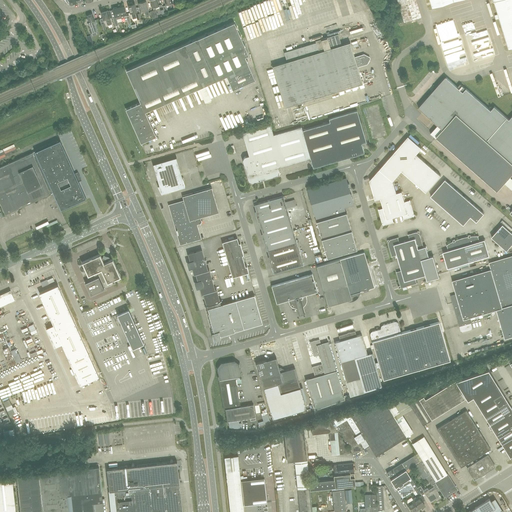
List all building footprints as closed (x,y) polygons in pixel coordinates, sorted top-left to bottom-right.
[(150,0),(153,10),(150,11),(152,19),(158,17),(155,8),(154,7),(159,6),(157,0),(150,0)] [(421,16),(416,0),(397,0),(404,21),(421,16)] [(511,0),(495,0),(494,0),(508,47),(511,46),(511,0)] [(145,10),(146,15),(150,14),(146,1),(139,2),(141,10),(145,10)] [(136,13),(137,12),(135,4),(133,4),(132,3),(131,3),(130,3),(129,4),(129,5),(131,13),(133,12),(133,13),(131,14),(133,18),(137,17),(136,13)] [(116,28),(119,27),(117,19),(121,18),(119,7),(117,8),(116,7),(113,8),(113,9),(115,19),(113,19),(116,28)] [(110,10),(107,11),(107,10),(104,11),(102,11),(102,12),(101,12),(103,20),(106,19),(107,25),(111,24),(109,18),(110,18),(112,17),(110,10)] [(95,30),(92,21),(95,20),(92,13),(86,15),(89,22),(88,22),(91,32),(95,30)] [(296,13),(265,20),(267,25),(297,19),(296,13)] [(480,23),(476,24),(475,19),(473,20),(472,15),(469,16),(474,32),(482,30),(480,23)] [(156,136),(146,112),(227,76),(233,89),(234,89),(254,80),(255,79),(245,56),(249,55),(234,22),(126,70),(141,102),(126,109),(141,143),(156,136)] [(363,83),(358,66),(367,63),(369,60),(368,56),(364,54),(355,57),(350,42),(342,44),(338,34),(316,41),(316,42),(284,52),(287,61),(273,66),(285,107),(302,101),(304,105),(338,95),(337,91),(363,83)] [(458,87),(452,82),(446,76),(435,88),(432,92),(418,107),(423,111),(438,125),(432,132),(430,133),(436,138),(436,137),(497,191),(511,174),(511,116),(509,119),(494,106),(491,110),(466,89),(460,84),(458,87)] [(275,118),(271,104),(269,98),(266,99),(272,119),(275,118)] [(302,130),(310,158),(312,165),(316,166),(336,160),(350,156),(362,153),(364,150),(362,143),(366,142),(357,110),(329,118),(330,122),(302,130)] [(310,158),(302,130),(301,126),(274,134),(270,124),(242,132),(249,155),(245,157),(243,160),(249,181),(252,182),(278,175),(279,172),(278,167),(310,158)] [(426,192),(441,175),(416,154),(422,148),(408,136),(394,152),(370,180),(375,199),(381,198),(382,202),(384,208),(379,209),(378,209),(382,222),(383,223),(385,224),(386,224),(387,224),(394,222),(392,217),(402,214),(404,219),(403,219),(411,217),(412,217),(412,216),(414,214),(414,213),(413,212),(413,211),(410,200),(409,200),(410,200),(405,202),(402,191),(397,193),(393,180),(402,171),(426,192)] [(35,151),(0,166),(0,203),(0,204),(5,214),(6,214),(7,215),(8,215),(9,214),(9,213),(9,212),(10,212),(11,212),(11,213),(12,213),(13,213),(13,212),(14,212),(14,211),(14,210),(15,210),(16,211),(17,211),(18,211),(18,210),(18,209),(18,208),(53,193),(61,209),(86,198),(60,140),(35,151)] [(157,185),(161,193),(185,186),(176,157),(153,164),(159,184),(157,185)] [(308,190),(316,219),(317,221),(316,222),(317,222),(327,258),(357,249),(347,214),(347,213),(346,213),(346,211),(345,211),(344,206),(353,203),(352,198),(353,198),(349,183),(348,184),(346,179),(308,190)] [(484,213),(445,179),(431,196),(463,225),(471,216),(477,221),(484,213)] [(169,205),(179,236),(181,244),(200,238),(196,224),(199,224),(200,224),(202,221),(201,220),(200,217),(219,212),(212,187),(182,196),(184,201),(169,205)] [(256,216),(287,207),(283,196),(259,203),(254,204),(256,211),(255,212),(256,216)] [(287,207),(256,216),(258,220),(259,220),(261,227),(290,218),(287,207)] [(262,234),(263,239),(293,230),(290,218),(261,227),(263,234),(262,234)] [(511,243),(511,232),(502,224),(492,237),(507,250),(511,243)] [(293,230),(263,239),(264,243),(265,242),(267,249),(297,241),(293,230)] [(424,247),(420,235),(420,234),(419,233),(417,232),(416,232),(415,232),(408,234),(410,240),(405,241),(410,262),(421,259),(429,257),(426,246),(424,247)] [(479,241),(478,236),(475,236),(472,236),(471,236),(471,237),(469,238),(469,236),(468,237),(465,237),(463,238),(462,238),(469,262),(490,255),(485,239),(479,241)] [(239,243),(237,237),(222,242),(232,277),(249,272),(247,266),(246,266),(242,255),(244,255),(240,243),(239,243)] [(410,262),(405,241),(400,243),(398,237),(391,239),(390,240),(388,242),(388,243),(389,244),(392,256),(397,255),(400,265),(405,264),(410,262)] [(448,268),(469,262),(462,238),(460,239),(458,239),(457,240),(455,240),(456,241),(453,242),(453,241),(452,242),(451,243),(449,243),(447,245),(448,250),(443,252),(448,268)] [(300,252),(297,241),(267,249),(269,256),(268,257),(269,261),(300,252)] [(254,295),(223,304),(222,304),(221,304),(220,301),(221,299),(220,300),(216,289),(215,290),(209,269),(208,270),(202,249),(188,253),(190,261),(187,262),(189,267),(192,267),(194,274),(196,274),(198,281),(195,281),(197,287),(199,286),(202,294),(203,293),(206,304),(205,304),(204,304),(207,304),(206,308),(206,309),(208,308),(214,332),(212,333),(213,341),(221,338),(220,335),(226,333),(227,337),(230,335),(229,333),(262,323),(254,295)] [(303,264),(300,252),(269,261),(273,273),(303,264)] [(375,287),(364,252),(317,266),(328,306),(352,299),(350,294),(375,287)] [(101,270),(107,283),(111,281),(117,278),(118,278),(121,276),(112,258),(108,260),(104,262),(102,258),(100,254),(81,262),(82,264),(83,266),(86,272),(87,274),(88,276),(94,273),(96,272),(101,270)] [(440,277),(433,255),(429,257),(421,259),(410,262),(405,264),(400,265),(402,270),(397,272),(401,286),(400,286),(400,288),(417,283),(415,278),(426,275),(428,280),(440,277)] [(491,269),(452,280),(456,294),(451,296),(454,306),(455,306),(456,310),(461,330),(463,331),(471,329),(471,327),(469,317),(496,309),(505,338),(511,335),(511,255),(489,262),(491,269)] [(98,277),(96,272),(94,273),(96,278),(86,282),(85,282),(90,294),(104,288),(99,276),(98,277)] [(306,303),(307,302),(307,301),(307,300),(307,299),(307,298),(307,297),(306,295),(317,291),(312,274),(271,285),(277,303),(288,300),(289,302),(289,303),(290,304),(290,305),(291,306),(292,306),(293,307),(294,308),(295,308),(296,308),(297,309),(299,315),(305,313),(303,307),(304,306),(305,305),(306,304),(306,303)] [(98,376),(58,285),(39,293),(53,325),(46,328),(54,347),(62,343),(80,384),(98,376)] [(0,305),(14,299),(10,290),(0,294),(0,305)] [(91,310),(93,314),(95,313),(94,311),(97,310),(98,312),(104,309),(102,305),(91,310)] [(132,348),(144,343),(128,309),(117,314),(132,348)] [(370,334),(370,335),(378,361),(379,367),(383,380),(450,360),(439,321),(401,332),(398,323),(398,322),(397,322),(397,321),(396,321),(395,321),(383,325),(382,325),(381,326),(381,327),(381,328),(381,329),(372,331),(371,331),(371,332),(370,332),(370,333),(370,334)] [(340,340),(335,342),(340,361),(346,382),(350,395),(378,387),(379,387),(382,386),(377,368),(379,367),(378,361),(375,362),(374,357),(369,358),(368,354),(367,354),(362,334),(356,336),(355,332),(354,331),(339,336),(340,340)] [(345,399),(328,341),(321,343),(319,339),(310,342),(314,356),(319,354),(322,364),(312,367),(315,376),(306,379),(314,409),(345,399)] [(276,357),(256,363),(263,387),(270,412),(305,402),(300,387),(295,367),(284,371),(279,368),(276,357)] [(239,399),(238,399),(235,379),(236,377),(241,376),(241,371),(239,364),(234,360),(221,362),(217,367),(219,375),(218,375),(218,380),(219,379),(224,409),(225,409),(227,422),(228,421),(230,428),(242,428),(241,423),(239,424),(238,420),(250,418),(251,421),(256,420),(253,404),(240,406),(239,399)] [(511,455),(511,408),(488,370),(455,381),(466,399),(467,401),(473,397),(490,425),(488,426),(490,429),(492,428),(510,457),(511,455)] [(423,425),(465,398),(466,399),(455,381),(425,399),(424,396),(419,399),(418,398),(415,400),(411,394),(406,397),(414,410),(423,425)] [(398,410),(405,405),(408,410),(412,408),(413,410),(414,410),(406,397),(404,394),(392,400),(392,401),(387,405),(385,402),(354,412),(354,414),(351,416),(365,438),(369,445),(376,455),(406,437),(412,433),(398,410)] [(94,404),(85,405),(85,412),(88,412),(88,416),(95,416),(94,404)] [(494,466),(492,462),(487,455),(474,463),(472,460),(490,448),(466,410),(437,428),(461,467),(469,461),(472,465),(467,468),(474,479),(494,466)] [(263,421),(258,422),(259,425),(270,421),(267,413),(267,411),(262,413),(261,413),(261,415),(263,421)] [(369,445),(365,438),(351,416),(349,413),(329,419),(338,433),(340,432),(354,455),(365,448),(369,445)] [(331,454),(350,452),(338,433),(329,419),(311,425),(312,434),(329,432),(331,454)] [(310,490),(309,482),(308,467),(308,464),(304,428),(284,434),(287,461),(295,460),(296,473),(297,483),(298,489),(300,511),(311,511),(311,507),(310,490)] [(280,436),(271,439),(273,446),(282,443),(280,436)] [(424,436),(411,444),(417,453),(422,460),(434,452),(424,436)] [(447,473),(434,452),(422,460),(430,474),(435,481),(447,473)] [(422,460),(417,453),(416,454),(401,463),(406,469),(414,464),(423,479),(426,477),(428,481),(430,482),(432,485),(433,485),(434,486),(429,490),(427,488),(423,490),(420,486),(417,488),(420,493),(422,495),(425,493),(430,502),(436,499),(436,500),(441,497),(437,490),(439,489),(435,483),(436,483),(435,481),(430,474),(422,460)] [(240,476),(238,456),(224,457),(230,511),(265,511),(264,503),(266,502),(264,478),(247,480),(240,481),(240,476)] [(177,461),(107,468),(109,491),(114,490),(116,511),(182,511),(179,478),(177,461)] [(337,464),(338,473),(353,471),(352,463),(337,464)] [(420,493),(417,488),(406,469),(401,463),(386,472),(395,487),(395,486),(397,490),(402,498),(415,490),(417,493),(420,493)] [(79,469),(27,475),(16,476),(20,511),(103,511),(99,467),(79,469)] [(353,473),(333,475),(334,480),(309,482),(310,490),(355,486),(353,473)] [(457,488),(455,486),(447,473),(435,481),(436,483),(444,496),(457,488)] [(15,511),(12,477),(0,477),(0,511),(15,511)] [(346,511),(344,490),(332,491),(334,511),(342,510),(342,511),(346,511)] [(376,494),(364,494),(365,511),(377,511),(376,506),(376,494)] [(419,496),(416,498),(408,503),(413,511),(414,511),(416,511),(417,510),(416,509),(418,508),(418,509),(424,505),(419,496)] [(492,511),(491,510),(495,507),(489,498),(467,511),(492,511)]
